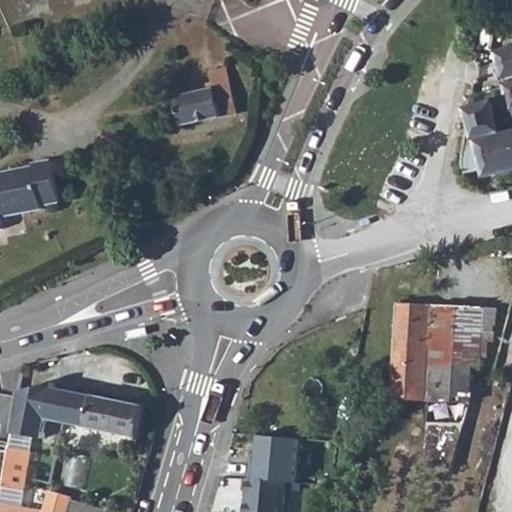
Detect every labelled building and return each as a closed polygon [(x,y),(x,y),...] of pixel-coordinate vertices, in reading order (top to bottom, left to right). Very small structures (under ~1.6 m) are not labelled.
[(174,99),(181,129),(237,115),(227,72),(210,76),(212,86),(206,88),(207,91),(174,99)] [(489,92),(469,98),(468,103),(463,138),(460,164),(460,167),(464,174),(465,176),(483,170),(485,177),(511,170),(511,86),(506,88),(511,109),(511,134),(501,137),(489,92)] [(0,174),(0,229),(2,229),(0,218),(41,209),(40,205),(58,202),(50,163),(32,166),(32,168),(0,174)] [(397,300),(392,393),(428,395),(468,397),(472,376),(477,375),(477,362),(481,361),(483,302),(397,300)] [(52,387),(18,395),(12,436),(44,442),(47,420),(52,390),(52,387)] [(68,393),(52,390),(47,420),(61,423),(68,393)] [(68,393),(61,423),(138,439),(144,407),(68,393)] [(428,395),(424,461),(450,463),(468,397),(428,395)] [(296,478),(300,436),(267,433),(259,432),(256,457),(250,457),(248,474),(286,477),(296,478)] [(0,509),(0,508),(3,493),(9,454),(9,453),(0,451),(0,509)] [(9,454),(3,493),(23,497),(29,458),(9,454)] [(283,511),(286,477),(248,474),(245,511),(283,511)] [(44,511),(23,511),(0,508),(0,509),(0,511),(101,511),(102,511),(72,504),(72,501),(48,495),(44,511)]
